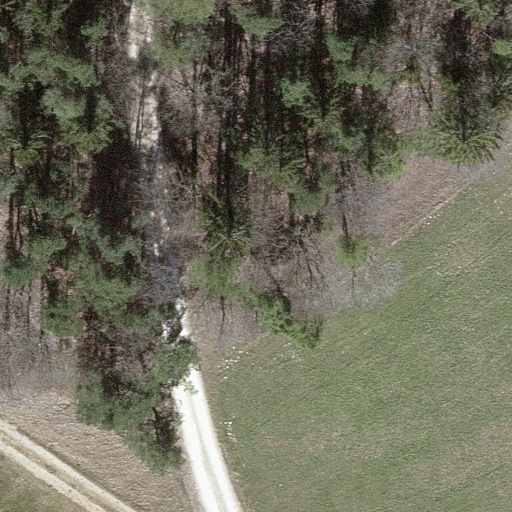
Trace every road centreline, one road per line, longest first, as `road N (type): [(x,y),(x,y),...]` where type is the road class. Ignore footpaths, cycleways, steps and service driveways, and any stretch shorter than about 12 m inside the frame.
road 1 (track): [(146,0),(151,142),(177,351),(221,511)]
road 2 (track): [(0,418),(124,511)]
